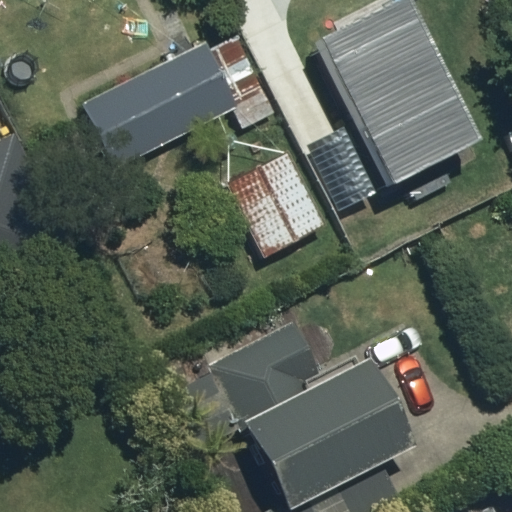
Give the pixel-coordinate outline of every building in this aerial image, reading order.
[(122,166),(245,106),(214,40),(89,102),(122,166)] [(185,152),(197,178),(245,153),(235,134),(211,147),(209,141),(185,152)] [(235,177),(274,256),(334,226),(295,148),(235,177)] [(0,177),(0,278),(66,245),(25,164),(0,177)] [(254,422),(259,420),(305,508),(428,443),(383,357),(321,389),(317,381),(333,372),(305,319),(222,362),(254,422)]
